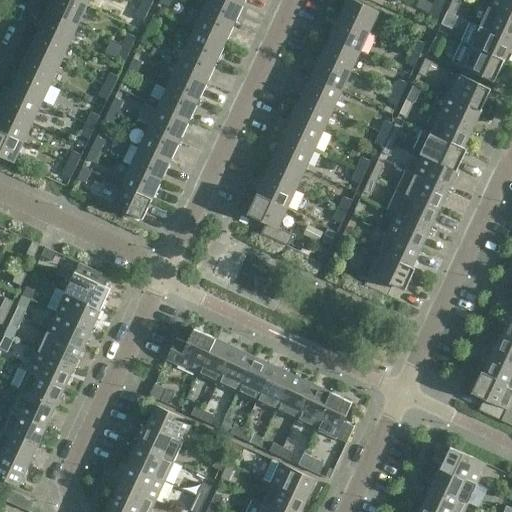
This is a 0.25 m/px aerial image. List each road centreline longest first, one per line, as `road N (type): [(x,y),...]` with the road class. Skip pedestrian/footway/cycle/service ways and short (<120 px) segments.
road 1 (residential): [(348,511),(511,156)]
road 2 (residential): [(165,269),(292,0)]
road 3 (residential): [(73,511),(69,476),(165,269)]
road 4 (residential): [(165,269),(0,192)]
